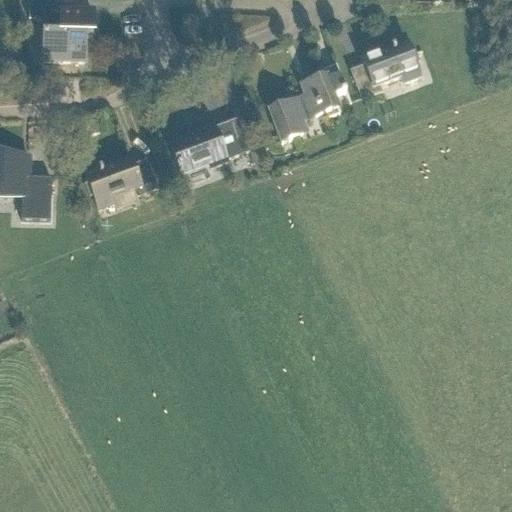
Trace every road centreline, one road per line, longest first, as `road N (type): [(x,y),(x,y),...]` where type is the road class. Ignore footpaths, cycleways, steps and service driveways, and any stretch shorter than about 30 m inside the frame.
road 1 (residential): [(154,79),(301,29),(323,19),(323,10)]
road 2 (residential): [(153,1),(323,10)]
road 3 (residential): [(0,107),(101,103),(154,79)]
